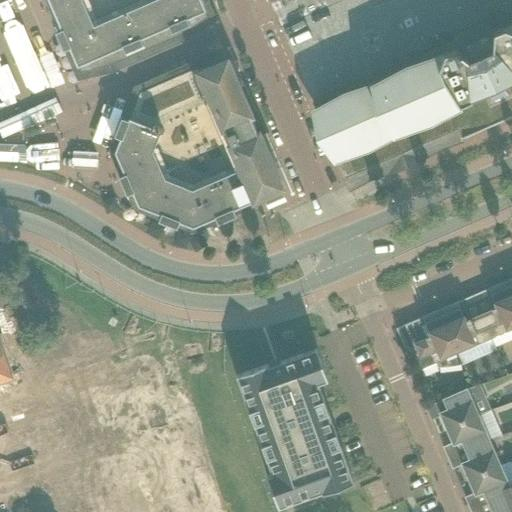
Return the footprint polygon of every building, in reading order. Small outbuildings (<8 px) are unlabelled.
[(49,0),(81,72),(109,66),(184,33),(208,17),(200,0),(49,0)] [(487,39),(465,49),(461,54),(455,49),(315,110),(349,188),(511,116),(511,23),(493,32),(493,40),(487,39)] [(199,66),(139,92),(132,111),(130,111),(123,127),(125,128),(116,151),(139,205),(193,226),(282,187),(226,60),(199,66)] [(492,310),(481,315),(491,339),(508,332),(507,329),(511,326),(511,295),(505,281),(488,288),(496,306),(491,309),(492,310)] [(457,302),(439,309),(457,350),(473,343),(474,346),(491,339),(481,315),(470,319),(470,318),(465,320),(457,302)] [(457,350),(439,309),(422,317),(430,335),(425,337),(426,339),(414,343),(418,351),(413,354),(420,370),(442,360),(441,357),(457,350)] [(40,407),(0,422),(0,425),(27,503),(31,511),(247,511),(213,419),(218,418),(189,341),(170,348),(165,336),(37,383),(50,418),(44,420),(40,407)] [(0,380),(13,376),(0,338),(0,380)] [(268,364),(236,375),(271,474),(267,476),(278,508),(321,492),(322,494),(354,483),(318,384),(327,381),(316,349),(268,366),(268,364)] [(448,409),(440,413),(447,428),(477,415),(489,410),(483,394),(470,399),(466,389),(444,399),(448,409)] [(461,440),(466,450),(488,440),(477,415),(447,428),(453,444),(461,440)] [(462,463),(468,478),(499,465),(488,440),(466,450),(470,460),(462,463)] [(483,490),(488,500),(509,491),(508,487),(499,465),(468,478),(475,494),(483,490)] [(509,491),(488,500),(492,511),(510,511),(511,511),(510,511),(511,511),(511,485),(508,487),(509,491)]
